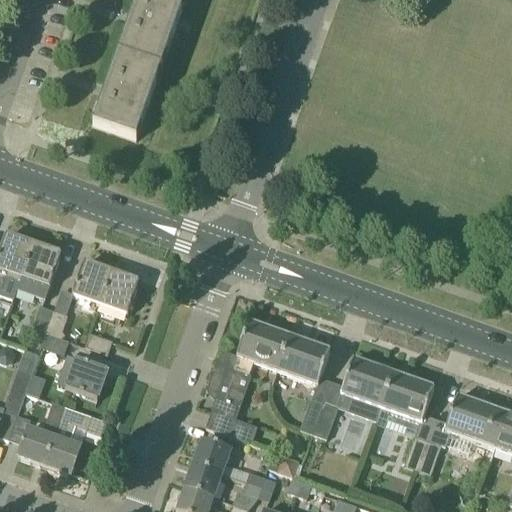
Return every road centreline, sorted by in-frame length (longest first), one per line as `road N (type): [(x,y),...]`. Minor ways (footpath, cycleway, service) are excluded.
road 1 (tertiary): [(511,356),(233,252)]
road 2 (residential): [(137,511),(233,252)]
road 3 (residential): [(233,252),(327,0)]
road 4 (tertiary): [(233,252),(0,167)]
